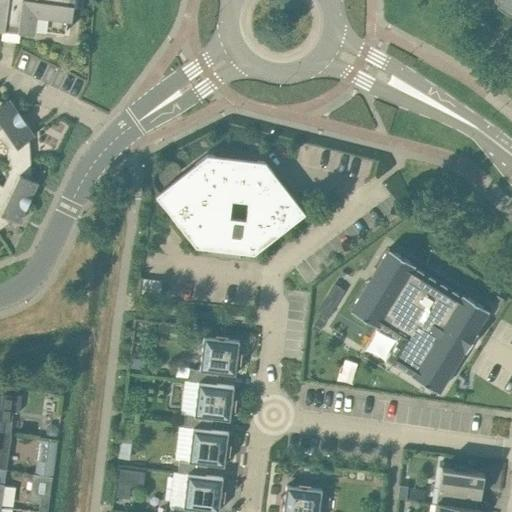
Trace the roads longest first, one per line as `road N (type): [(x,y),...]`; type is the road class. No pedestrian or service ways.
road 1 (residential): [(263,417),(276,266),(370,197)]
road 2 (residential): [(263,417),(511,451)]
road 3 (residential): [(0,297),(24,286),(99,156),(128,133)]
road 4 (residential): [(128,133),(0,72)]
